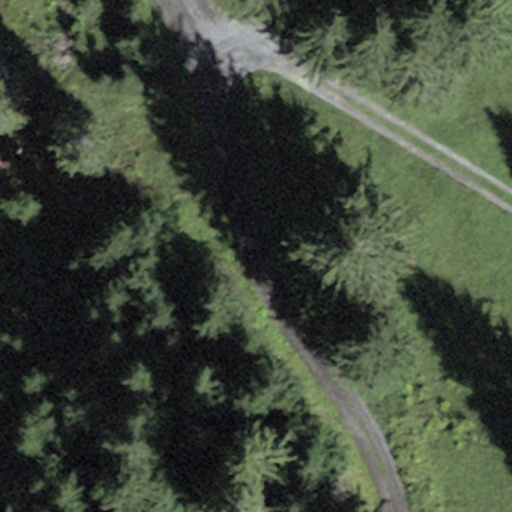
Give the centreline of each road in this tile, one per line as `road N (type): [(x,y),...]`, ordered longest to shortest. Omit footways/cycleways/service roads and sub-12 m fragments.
road 1 (track): [(370,511),(254,318),(193,40)]
road 2 (track): [(193,40),(347,101),(511,202)]
